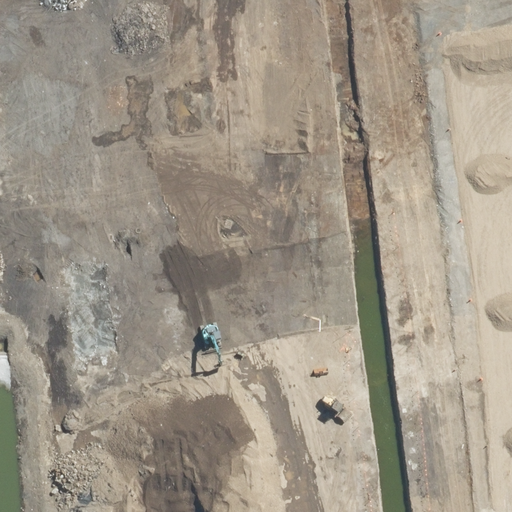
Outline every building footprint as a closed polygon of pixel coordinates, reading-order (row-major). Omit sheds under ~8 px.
[(266,0),(245,0),(250,39),(271,37),(266,0)] [(175,380),(117,383),(122,460),(180,456),(175,380)] [(71,426),(79,425),(74,389),(36,394),(41,430),(71,426)] [(66,460),(76,459),(71,426),(41,430),(45,463),(66,460)] [(255,438),(185,450),(194,511),(262,511),(267,511),(255,438)] [(66,460),(45,463),(51,506),(72,504),(66,460)]
